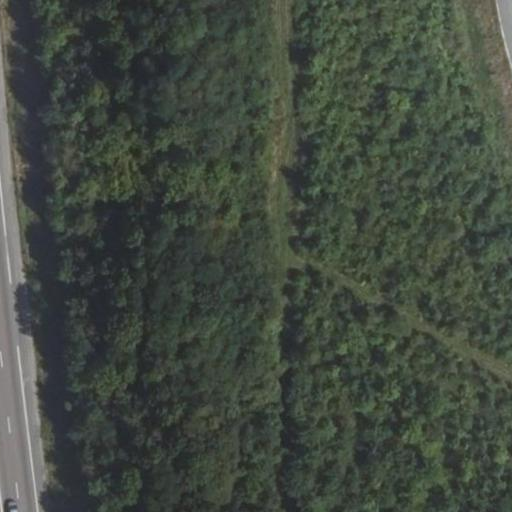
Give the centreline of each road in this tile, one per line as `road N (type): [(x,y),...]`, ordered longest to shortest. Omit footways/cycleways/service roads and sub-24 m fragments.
road 1 (track): [(286,0),(291,88),(277,322),(283,511)]
road 2 (motorway): [(36,511),(0,247)]
road 3 (track): [(511,384),(281,254)]
